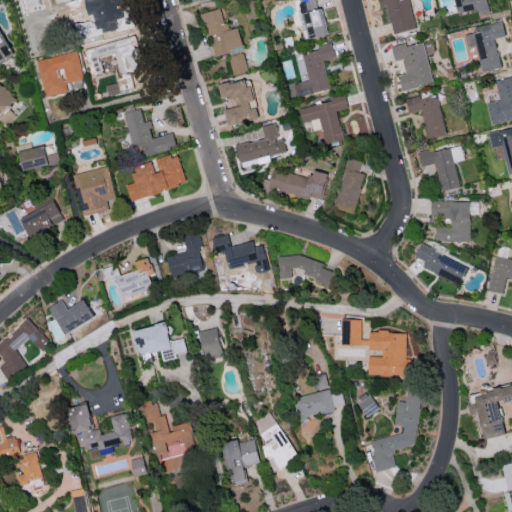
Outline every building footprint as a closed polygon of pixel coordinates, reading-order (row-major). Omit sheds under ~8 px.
[(297,0),(304,38),(323,34),(316,0),(297,0)] [(386,6),(393,33),(415,28),(408,0),(379,0),(381,7),(386,6)] [(453,0),(456,12),(474,8),(475,13),(488,10),(485,0),(453,0)] [(212,54),(240,48),(235,27),(225,29),(220,8),(202,12),(212,54)] [(473,26),(474,32),(466,34),(468,47),(476,46),(480,70),(499,67),(494,38),(504,36),(501,21),(473,26)] [(0,60),(12,55),(0,33),(0,60)] [(432,81),(422,41),(405,46),(405,42),(390,46),(394,60),(401,59),(405,73),(397,75),(401,89),(432,81)] [(322,59),(335,57),(332,45),(301,51),(307,80),(296,82),(299,95),(329,88),(322,59)] [(67,91),(65,82),(83,79),(77,51),(36,59),(44,96),(67,91)] [(233,74),(247,71),(242,52),(228,56),(233,74)] [(511,75),(495,79),(499,100),(485,102),(489,123),(511,118),(511,75)] [(226,125),(257,118),(247,77),(216,85),(219,97),(228,95),(231,107),(222,109),(226,125)] [(0,115),(15,99),(0,84),(0,115)] [(445,134),(436,93),(404,100),(408,113),(420,110),(427,138),(445,134)] [(298,106),(302,121),(319,118),(324,143),(342,139),(336,110),(347,107),(345,96),(298,106)] [(0,117),(0,120),(6,125),(15,114),(8,108),(0,117)] [(123,112),(134,158),(175,147),(171,132),(152,137),(147,120),(142,121),(139,108),(123,112)] [(238,161),(285,152),(282,138),(278,139),(274,122),(261,125),(263,138),(234,144),(238,161)] [(507,174),(511,172),(511,126),(487,133),(490,147),(500,145),(507,174)] [(459,187),(454,161),(463,159),(460,145),(434,150),(433,148),(418,151),(421,165),(435,163),(440,190),(459,187)] [(43,154),(42,146),(16,149),(18,168),(58,164),(57,153),(43,154)] [(154,159),(157,170),(153,171),(150,162),(128,169),(133,182),(124,184),(129,200),(185,183),(176,153),(154,159)] [(364,173),(359,171),(362,161),(348,157),(332,207),(351,213),(364,173)] [(114,198),(107,166),(74,173),(83,214),(107,209),(105,200),(114,198)] [(326,173),(309,169),(307,177),(271,168),(266,187),(319,201),(326,173)] [(468,241),(470,213),(477,213),(477,202),(472,202),(472,201),(430,199),(430,216),(450,217),(450,227),(435,226),(434,239),(468,241)] [(16,216),(25,236),(61,220),(52,200),(16,216)] [(186,251),(165,255),(168,275),(202,270),(198,246),(202,245),(200,233),(184,235),(186,251)] [(253,239),(231,244),(228,233),(211,237),(215,253),(223,251),(225,259),(218,260),(220,269),(258,260),(253,239)] [(466,262),(419,246),(415,256),(424,259),(421,269),(460,282),(466,262)] [(279,277),(291,277),(291,268),(304,268),(304,276),(331,284),(334,273),(334,271),(323,267),(323,262),(301,255),(279,255),(279,277)] [(488,290),(502,293),(505,277),(511,278),(511,258),(494,255),(488,290)] [(134,270),(118,275),(115,264),(101,269),(105,281),(115,277),(121,297),(152,287),(147,274),(153,273),(147,256),(132,261),(134,270)] [(66,308),(61,299),(48,306),(62,334),(91,320),(81,301),(66,308)] [(14,351),(27,336),(41,349),(49,340),(24,317),(0,343),(0,354),(5,360),(0,365),(0,370),(9,379),(25,362),(14,351)] [(339,344),(368,345),(368,349),(382,349),(381,356),(366,356),(366,374),(410,375),(410,358),(404,358),(405,332),(367,331),(367,338),(359,338),(360,319),(340,319),(339,344)] [(134,354),(159,350),(161,360),(174,358),(173,353),(183,351),(181,337),(165,340),(162,323),(130,329),(134,354)] [(200,356),(219,354),(216,328),(197,330),(200,356)] [(486,366),(496,363),(493,351),(483,353),(486,366)] [(312,377),(315,389),(328,385),(324,373),(312,377)] [(345,406),(340,386),(293,398),(298,418),(345,406)] [(504,434),(497,403),(511,399),(511,394),(510,386),(471,395),(473,403),(466,405),(468,415),(475,413),(481,439),(504,434)] [(414,445),(420,400),(418,394),(406,392),(405,401),(397,400),(393,425),(402,426),(403,433),(370,440),(372,453),(372,456),(374,470),(394,466),(392,456),(394,449),(414,445)] [(358,402),(365,416),(378,409),(371,395),(358,402)] [(194,450),(187,421),(167,426),(164,414),(159,415),(156,400),(144,403),(151,431),(150,431),(160,473),(172,470),(169,456),(194,450)] [(126,412),(108,416),(112,431),(99,434),(98,428),(89,430),(84,404),(67,407),(72,433),(78,432),(81,450),(97,446),(99,455),(112,452),(111,445),(132,441),(126,412)] [(0,425),(0,455),(18,452),(14,435),(4,437),(2,425),(0,425)] [(257,463),(253,437),(220,442),(226,483),(243,480),(241,466),(257,463)] [(17,484),(41,478),(34,451),(17,455),(21,474),(15,476),(17,484)] [(128,459),(131,476),(144,474),(142,457),(128,459)] [(511,462),(499,465),(505,491),(511,488),(511,462)]
